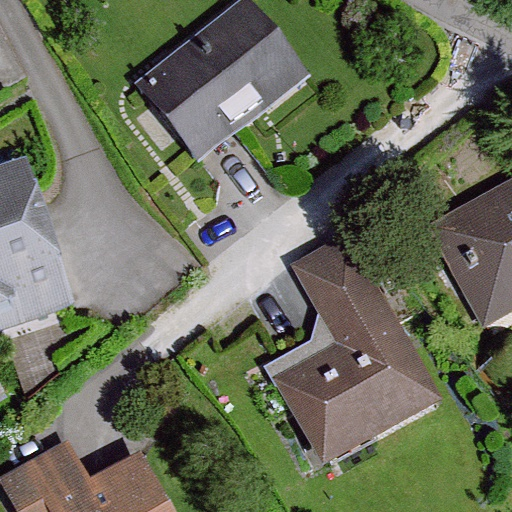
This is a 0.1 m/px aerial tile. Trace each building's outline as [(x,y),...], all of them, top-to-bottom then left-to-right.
[(201,172),(306,86),(234,0),(231,0),(128,85),(201,172)] [(0,343),(76,322),(32,172),(0,181),(0,343)] [(486,333),(511,318),(511,188),(431,234),(486,333)] [(321,474),(436,409),(345,249),(294,278),(334,349),(271,384),(321,474)] [(165,511),(140,467),(92,493),(68,450),(0,487),(0,490),(12,511),(165,511)]
